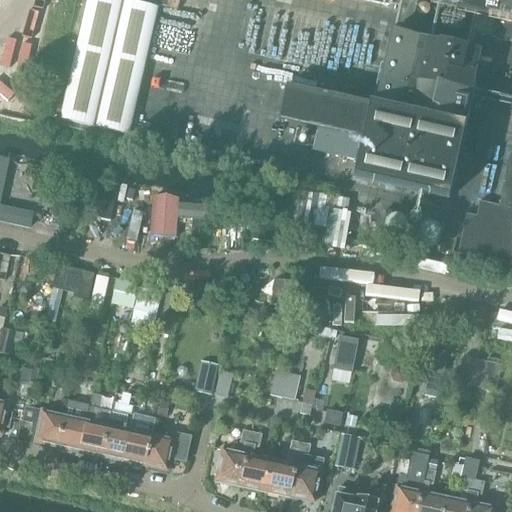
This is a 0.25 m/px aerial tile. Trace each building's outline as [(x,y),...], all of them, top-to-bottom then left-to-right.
[(156,9),(117,0),(86,0),(59,120),(128,136),(156,9)] [(511,0),(432,0),(431,5),(487,17),(487,19),(496,21),(493,38),(510,42),(511,33),(511,0)] [(422,18),(425,17),(426,15),(427,13),(428,11),(427,8),(425,7),(423,5),(420,5),(418,6),(416,8),(415,10),(415,13),(416,15),(417,17),(420,18),(422,18)] [(311,151),(356,161),(352,179),(448,200),(463,134),(476,136),(481,110),(468,107),(479,53),(390,33),(374,106),(285,87),(278,120),(316,129),(311,151)] [(511,153),(510,153),(498,207),(478,202),(475,217),(465,215),(457,254),(511,266),(511,153)] [(0,206),(9,159),(0,157),(0,206)] [(31,190),(42,193),(47,171),(36,169),(31,190)] [(225,210),(176,207),(176,224),(225,226),(225,210)] [(379,240),(439,253),(445,225),(385,212),(379,240)] [(334,215),(330,237),(341,239),(345,217),(334,215)] [(0,278),(12,279),(14,253),(0,251),(0,278)] [(57,267),(54,292),(109,299),(112,273),(57,267)] [(135,285),(126,283),(119,313),(129,315),(135,285)] [(159,291),(147,288),(142,313),(154,315),(159,291)] [(165,297),(157,334),(170,337),(178,300),(165,297)] [(511,320),(482,314),(478,329),(511,337),(511,320)] [(1,331),(0,335),(0,354),(9,356),(14,334),(1,331)] [(352,382),(360,338),(340,335),(333,379),(352,382)] [(447,354),(433,351),(423,396),(437,399),(447,354)] [(456,384),(469,388),(476,360),(462,357),(461,362),(450,359),(446,376),(458,379),(456,384)] [(476,360),(469,388),(481,391),(481,389),(492,391),(499,366),(476,360)] [(217,367),(201,363),(194,393),(210,396),(217,367)] [(29,385),(32,372),(23,370),(20,382),(29,385)] [(29,385),(39,387),(42,375),(32,372),(29,385)] [(269,396),(281,399),(285,374),(275,372),(269,396)] [(232,376),(219,373),(214,397),(227,400),(232,376)] [(285,374),(281,399),(294,402),(300,378),(285,374)] [(301,404),(301,405),(299,415),(309,417),(314,392),(305,391),(301,404)] [(88,408),(91,396),(82,394),(79,406),(88,408)] [(79,452),(100,457),(110,413),(98,410),(100,398),(91,396),(88,408),(94,409),(93,413),(88,412),(79,452)] [(0,403),(0,433),(2,423),(8,424),(10,415),(5,413),(6,405),(0,403)] [(123,415),(132,418),(135,405),(126,403),(123,415)] [(135,405),(132,418),(141,420),(144,408),(135,405)] [(53,447),(57,448),(63,417),(25,409),(22,422),(33,424),(32,429),(38,431),(34,446),(52,449),(53,447)] [(57,448),(79,452),(88,412),(82,411),(80,421),(63,417),(57,448)] [(110,413),(100,457),(104,458),(103,461),(113,463),(114,460),(122,462),(131,421),(127,420),(128,417),(110,413)] [(122,462),(144,467),(151,436),(134,433),(136,422),(131,421),(122,462)] [(215,482),(240,488),(251,434),(243,433),(240,445),(244,446),(242,455),(222,451),(215,482)] [(151,436),(144,467),(149,468),(148,470),(166,474),(169,460),(185,463),(190,438),(173,434),(172,441),(151,436)] [(240,488),(264,493),(271,461),(251,457),(253,448),(258,448),(260,436),(251,434),(240,488)] [(335,467),(353,470),(359,440),(340,436),(335,467)] [(264,493),(289,498),(300,445),(291,443),(289,455),(293,456),(291,466),(271,461),(264,493)] [(485,455),(506,460),(509,448),(487,443),(485,455)] [(300,445),(289,498),(314,503),(321,472),(300,468),(302,458),(306,459),(309,447),(300,445)] [(390,511),(416,511),(425,472),(428,458),(416,455),(413,471),(424,474),(422,482),(398,477),(390,511)] [(477,469),(475,478),(483,480),(485,471),(477,469)] [(416,511),(442,511),(445,498),(425,494),(427,485),(431,486),(434,474),(425,472),(416,511)] [(442,511),(468,511),(474,482),(465,480),(463,492),(467,493),(465,503),(445,498),(442,511)] [(474,482),(468,511),(493,511),(495,509),(474,505),(476,495),(480,496),(483,484),(474,482)] [(339,488),(337,498),(335,497),(332,511),(374,511),(376,505),(357,501),(356,502),(347,500),(348,493),(346,490),(339,488)]
